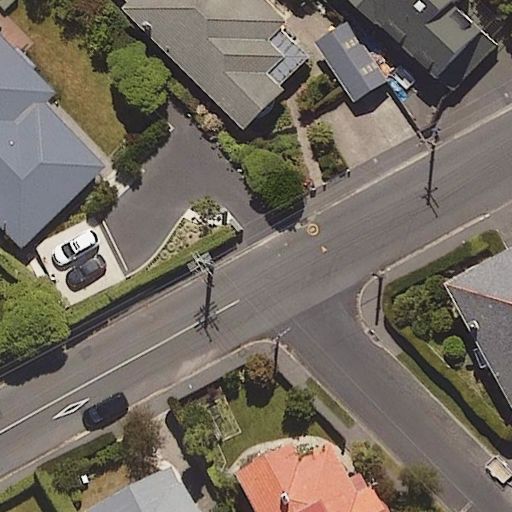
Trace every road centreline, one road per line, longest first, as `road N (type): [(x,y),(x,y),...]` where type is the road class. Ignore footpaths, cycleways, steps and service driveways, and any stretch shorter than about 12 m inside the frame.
road 1 (residential): [(504,511),(273,280)]
road 2 (tertiary): [(273,280),(0,424)]
road 3 (tertiary): [(511,150),(273,280)]
